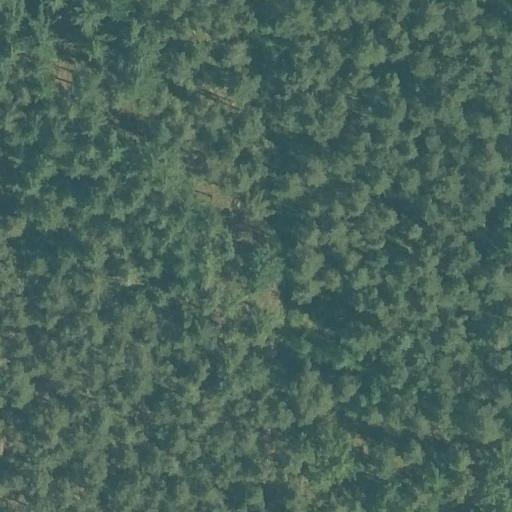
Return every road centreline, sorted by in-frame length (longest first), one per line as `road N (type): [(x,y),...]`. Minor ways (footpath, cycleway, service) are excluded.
road 1 (track): [(317,391),(48,185),(0,137)]
road 2 (track): [(511,418),(317,391),(313,511)]
